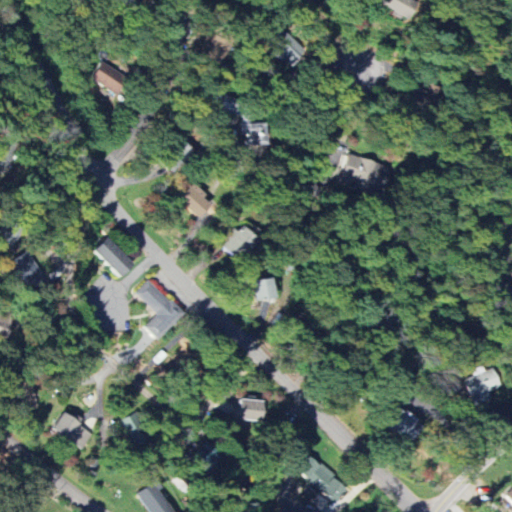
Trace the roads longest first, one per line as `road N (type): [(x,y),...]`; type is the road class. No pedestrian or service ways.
road 1 (residential): [(418,511),(127,226),(94,184),(12,0)]
road 2 (residential): [(258,357),(187,423),(82,334),(68,288),(94,184)]
road 3 (residential): [(94,184),(155,94),(183,0)]
road 4 (residential): [(101,511),(0,434)]
